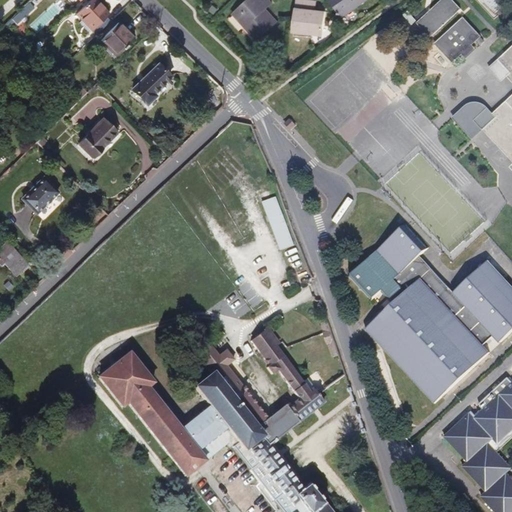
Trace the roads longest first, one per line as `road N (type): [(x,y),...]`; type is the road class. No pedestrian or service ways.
road 1 (residential): [(245,99),(0,333)]
road 2 (residential): [(307,236),(403,511)]
road 3 (residential): [(307,236),(332,218),(342,192),(260,115)]
road 4 (residential): [(245,99),(146,0)]
road 5 (residential): [(260,115),(307,236)]
